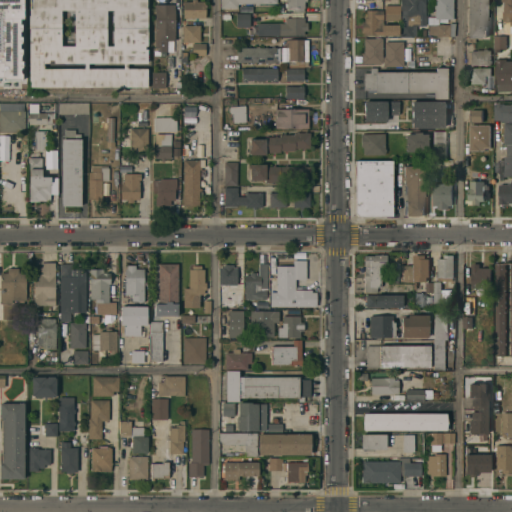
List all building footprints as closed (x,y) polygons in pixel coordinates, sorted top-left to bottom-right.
[(0,0),(0,80),(20,80),(20,18),(22,18),(21,0),(0,0)] [(29,88),(29,0),(147,0),(147,47),(144,47),(144,50),(147,50),(147,64),(127,64),(127,69),(147,69),(147,88),(29,88)] [(182,18),(183,2),(191,2),(191,0),(196,0),(196,2),(205,2),(205,18),(182,18)] [(220,9),(220,0),(276,0),(276,4),(237,4),(237,9),(220,9)] [(306,0),(306,2),(304,2),(304,8),(303,8),(303,13),(292,13),(292,10),(286,11),(286,2),(285,2),(285,0),(306,0)] [(399,0),(425,0),(425,15),(426,15),(426,26),(416,26),(416,36),(412,36),(412,37),(399,37),(399,21),(399,6),(399,0)] [(434,9),(434,6),(434,0),(452,0),(453,19),(447,19),(447,23),(439,23),(439,20),(434,20),(434,9)] [(487,0),(487,38),(475,38),(475,43),(468,43),(468,39),(467,39),(466,0),(487,0)] [(511,0),(511,34),(510,34),(510,22),(502,22),(502,13),(504,13),(504,3),(501,3),(501,0),(511,0)] [(174,41),(167,41),(167,52),(158,52),(158,41),(155,41),(155,5),(174,5),(174,9),(175,9),(174,41)] [(384,21),(384,6),(399,6),(399,21),(384,21)] [(398,36),(381,36),(381,35),(364,35),(364,34),(361,34),(361,22),(364,22),(364,18),(366,18),(366,11),(383,10),(383,25),(398,25),(398,36)] [(249,14),(249,28),(235,27),(236,14),(249,14)] [(304,18),(304,23),(307,23),(307,31),(304,31),(304,36),(265,36),(265,38),(257,38),(256,23),(284,23),(284,18),(304,18)] [(449,37),(436,37),(436,36),(428,36),(428,25),(449,25),(449,24),(455,24),(454,37),(449,37)] [(199,43),(182,43),(182,26),(199,26),(199,43)] [(505,50),(493,50),(493,36),(505,37),(505,50)] [(363,38),(382,39),(381,57),(384,57),(384,42),(403,42),(402,60),(403,60),(403,64),(402,64),(402,67),(382,67),(383,60),(382,60),(381,64),(361,63),(361,54),(363,54),(363,38)] [(308,67),(303,67),(303,68),(288,68),(288,40),(307,40),(308,67)] [(190,56),(191,44),(205,44),(205,56),(190,56)] [(236,63),(236,48),(255,48),(255,47),(259,47),(259,48),(278,48),(278,63),(236,63)] [(490,61),(491,61),(492,65),(490,65),(490,66),(470,66),(470,51),(483,51),(483,50),(487,50),(487,51),(490,51),(490,61)] [(511,92),(496,92),(496,60),(505,60),(505,62),(511,62),(511,92)] [(436,68),(447,68),(447,99),(434,99),(433,93),(374,93),(374,90),(363,90),(363,73),(369,73),(369,68),(376,68),(376,73),(436,72),(436,68)] [(277,69),(277,81),(276,81),(276,83),(271,83),(271,81),(246,81),(246,83),(242,83),(242,81),(241,81),(241,69),(277,69)] [(284,81),(284,69),(303,69),(303,81),(284,81)] [(490,76),(493,76),(493,85),(487,85),(487,77),(486,77),(486,85),(484,85),(484,86),(480,86),(480,85),(470,85),(470,69),(490,69),(490,76)] [(152,71),(165,71),(165,88),(152,88),(152,71)] [(303,87),(303,99),(285,99),(285,87),(303,87)] [(0,109),(22,110),(22,103),(0,101),(0,109)] [(88,103),(88,114),(58,114),(58,103),(88,103)] [(382,103),(387,103),(387,109),(388,109),(388,126),(366,126),(366,103),(382,103)] [(511,124),(509,124),(509,123),(500,123),(500,121),(493,121),(493,106),(498,106),(498,104),(503,104),(503,106),(511,105),(511,124)] [(245,106),(245,122),(233,123),(232,114),(229,114),(229,107),(245,106)] [(275,129),(275,109),(308,109),(308,129),(275,129)] [(0,111),(24,111),(24,133),(0,133),(0,111)] [(482,123),(469,123),(470,111),(482,111),(482,123)] [(47,113),(47,125),(29,125),(29,113),(47,113)] [(449,127),(436,127),(436,115),(449,115),(449,127)] [(152,117),(176,117),(176,131),(152,131),(152,117)] [(113,142),(114,142),(114,148),(106,148),(106,142),(107,142),(107,118),(114,118),(113,142)] [(469,125),(490,126),(490,149),(484,149),(484,152),(469,152),(469,125)] [(511,204),(510,204),(510,203),(507,203),(507,205),(498,205),(499,185),(508,185),(508,184),(511,184),(511,177),(503,177),(503,169),(502,169),(502,166),(503,166),(503,158),(506,158),(506,146),(503,146),(504,125),(511,125),(511,204)] [(129,129),(147,129),(147,152),(141,152),(140,152),(138,152),(136,152),(136,150),(129,150),(129,129)] [(61,139),(64,139),(64,130),(75,130),(75,134),(80,134),(80,139),(81,139),(81,206),(61,206),(61,139)] [(445,159),(432,160),(432,132),(445,132),(445,159)] [(249,155),(249,154),(248,154),(248,150),(249,150),(249,139),(264,139),(264,137),(279,137),(279,135),(294,135),(294,133),(310,133),(310,149),(294,149),(294,151),(279,151),(279,153),(265,153),(265,155),(249,155)] [(405,135),(413,135),(413,133),(421,133),(421,135),(427,135),(427,152),(405,152),(405,135)] [(155,134),(171,135),(170,159),(165,159),(165,161),(161,161),(161,159),(154,159),(155,134)] [(383,134),(384,150),(385,150),(385,152),(384,152),(384,155),(363,155),(363,148),(361,148),(361,135),(383,134)] [(39,201),(39,202),(28,202),(29,158),(29,152),(40,152),(40,158),(41,158),(41,177),(50,177),(50,178),(56,178),(56,194),(50,194),(50,201),(39,201)] [(183,161),(199,161),(199,168),(201,168),(201,171),(199,171),(199,189),(201,189),(201,192),(199,192),(198,206),(182,206),(183,161)] [(355,161),(392,161),(392,217),(358,217),(355,214),(355,161)] [(236,186),(224,186),(224,162),(237,162),(236,186)] [(249,169),(248,169),(248,165),(265,165),(265,167),(309,167),(309,183),(264,183),(264,181),(249,181),(249,169)] [(88,173),(90,173),(91,166),(108,166),(108,182),(102,181),(101,204),(94,203),(94,200),(88,200),(88,173)] [(424,217),(406,217),(406,187),(404,187),(404,184),(404,166),(424,166),(424,217)] [(140,174),(141,181),(139,181),(139,200),(133,200),(133,203),(127,203),(127,200),(121,200),(121,184),(123,184),(123,174),(140,174)] [(176,179),(176,181),(181,181),(181,200),(170,200),(170,206),(155,206),(155,198),(157,198),(157,193),(152,193),(152,180),(160,180),(160,179),(176,179)] [(479,203),(479,206),(472,205),(472,202),(467,202),(467,189),(469,189),(469,182),(484,182),(484,185),(486,185),(486,192),(483,191),(483,203),(479,203)] [(452,207),(448,207),(448,210),(437,210),(437,207),(433,207),(433,185),(452,185),(452,207)] [(262,193),(262,208),(255,208),(255,209),(253,209),(253,208),(245,208),(245,206),(237,206),(237,207),(224,207),(224,188),(237,188),(237,197),(245,197),(245,193),(262,193)] [(286,194),(286,208),(279,208),(279,209),(276,209),(277,208),(268,208),(269,193),(286,194)] [(309,208),(302,208),(302,209),(300,209),(300,208),(292,208),(293,194),(309,194),(309,208)] [(364,281),(363,281),(363,271),(364,271),(364,266),(363,266),(364,256),(374,256),(374,255),(386,255),(386,268),(378,267),(378,273),(380,273),(380,287),(376,287),(376,293),(364,293),(364,281)] [(413,256),(424,256),(424,260),(429,260),(429,278),(426,278),(426,283),(432,283),(433,296),(425,296),(425,283),(413,283),(413,256)] [(453,288),(451,288),(451,289),(446,289),(446,282),(438,282),(438,279),(437,279),(437,260),(443,260),(443,256),(453,256),(453,288)] [(270,307),(270,292),(276,292),(276,267),(293,267),(293,261),(306,261),(306,280),(295,280),(295,290),(311,290),(311,293),(316,293),(316,307),(270,307)] [(55,306),(34,306),(34,275),(40,275),(40,263),(55,263),(55,306)] [(178,316),(154,316),(154,304),(158,304),(158,264),(178,264),(178,316)] [(244,300),(244,276),(250,276),(250,273),(256,273),(256,276),(258,276),(258,264),(266,264),(267,291),(265,291),(265,300),(244,300)] [(505,358),(495,358),(495,264),(505,264),(505,358)] [(85,313),(73,313),(73,321),(59,321),(59,301),(58,301),(58,277),(60,277),(60,265),(72,265),(72,270),(85,270),(85,313)] [(143,301),(132,301),(132,294),(125,294),(125,268),(127,268),(127,265),(135,265),(135,268),(143,269),(143,301)] [(219,268),(223,268),(223,265),(233,265),(233,268),(237,268),(236,285),(236,288),(228,288),(228,286),(219,286),(219,268)] [(478,265),(478,268),(483,268),(483,269),(490,269),(490,289),(476,289),(476,292),(471,292),(471,265),(478,265)] [(182,289),(188,289),(188,270),(191,270),(191,266),(201,266),(201,270),(204,270),(204,295),(199,295),(199,308),(183,308),(182,289)] [(90,269),(103,268),(103,273),(110,273),(110,285),(109,285),(109,303),(102,303),(102,300),(90,300),(90,269)] [(0,273),(7,273),(7,269),(18,269),(18,273),(26,273),(25,301),(24,301),(24,310),(18,310),(17,320),(2,320),(2,304),(0,304),(0,273)] [(243,291),(243,309),(218,309),(219,287),(223,287),(223,291),(243,291)] [(401,296),(401,308),(365,308),(365,296),(401,296)] [(146,306),(146,326),(140,326),(140,336),(124,336),(124,325),(121,325),(121,306),(146,306)] [(112,321),(101,319),(103,307),(114,309),(112,321)] [(243,310),(243,337),(228,337),(228,310),(243,310)] [(251,310),(278,310),(277,322),(273,322),(273,336),(250,336),(251,310)] [(433,310),(447,310),(447,340),(444,340),(433,340),(433,310)] [(181,314),(194,314),(194,323),(181,322),(181,314)] [(282,315),(300,316),(300,323),(303,323),(303,332),(300,331),(299,338),(277,337),(278,328),(282,328),(282,315)] [(402,318),(407,318),(407,315),(428,316),(428,338),(401,337),(402,318)] [(369,316),(392,316),(392,323),(395,323),(395,337),(391,337),(391,338),(369,338),(369,316)] [(55,319),(55,323),(56,323),(56,349),(42,349),(42,347),(37,347),(38,333),(36,333),(37,324),(39,324),(39,319),(55,319)] [(162,362),(149,362),(150,322),(162,322),(162,362)] [(85,348),(69,348),(69,323),(85,323),(85,348)] [(116,355),(110,355),(110,350),(92,350),(92,335),(99,335),(99,332),(105,332),(105,329),(111,329),(111,332),(116,332),(116,355)] [(204,363),(182,363),(182,338),(204,338),(204,363)] [(271,366),(271,347),(292,347),(292,340),(300,340),(300,356),(301,356),(301,366),(271,366)] [(444,340),(444,370),(433,370),(433,340),(444,340)] [(366,368),(366,346),(390,346),(390,344),(400,344),(400,346),(423,346),(423,345),(430,345),(430,368),(366,368)] [(224,370),(224,353),(224,352),(233,352),(233,349),(239,349),(239,353),(251,353),(251,364),(247,364),(247,370),(224,370)] [(72,364),(72,351),(87,351),(87,364),(72,364)] [(143,351),(143,363),(131,363),(131,351),(143,351)] [(226,371),(238,371),(238,377),(298,377),(298,380),(310,380),(310,397),(304,397),(304,402),(296,402),(296,398),(238,398),(238,402),(226,402),(226,371)] [(31,377),(45,377),(45,378),(47,378),(47,377),(54,377),(54,379),(56,379),(55,396),(54,396),(54,397),(34,397),(34,396),(31,396),(31,377)] [(118,378),(118,392),(113,392),(113,397),(92,396),(92,377),(118,378)] [(184,377),(184,396),(158,396),(158,382),(164,382),(164,377),(184,377)] [(370,378),(394,378),(394,381),(398,381),(398,394),(370,394),(370,378)] [(432,390),(432,399),(423,399),(423,401),(405,402),(405,390),(432,390)] [(73,410),(75,410),(75,414),(73,414),(73,422),(75,422),(75,426),(73,426),(73,431),(58,431),(58,398),(73,398),(73,410)] [(131,417),(122,417),(123,398),(132,399),(131,417)] [(167,419),(151,419),(151,398),(167,398),(167,419)] [(101,439),(88,439),(88,420),(90,420),(90,400),(109,400),(109,422),(101,422),(101,439)] [(266,430),(236,430),(237,416),(238,416),(238,402),(251,402),(251,403),(266,403),(266,430)] [(233,433),(223,433),(223,403),(234,403),(233,433)] [(24,479),(0,479),(0,464),(2,464),(2,419),(0,419),(0,404),(24,404),(24,479)] [(446,431),(363,431),(363,414),(446,414),(446,431)] [(467,414),(482,414),(482,425),(478,425),(478,436),(468,436),(467,414)] [(511,437),(506,437),(506,434),(501,434),(501,414),(511,414),(511,437)] [(147,454),(131,453),(131,417),(135,417),(135,419),(140,419),(140,428),(143,428),(143,437),(147,437),(147,454)] [(169,427),(175,427),(175,424),(180,424),(180,420),(184,420),(184,440),(185,440),(185,445),(182,445),(182,453),(169,453),(169,427)] [(119,421),(130,421),(130,436),(119,436),(119,421)] [(57,436),(45,436),(45,423),(57,423),(57,436)] [(267,433),(267,424),(282,424),(282,433),(267,433)] [(208,465),(203,465),(203,477),(188,477),(188,462),(191,462),(191,429),(208,429),(208,465)] [(454,444),(441,444),(441,451),(430,451),(430,432),(454,433),(454,444)] [(256,457),(244,457),(244,445),(223,445),(219,441),(219,433),(256,433),(256,457)] [(310,434),(310,455),(258,455),(258,434),(310,434)] [(386,450),(361,450),(361,435),(385,434),(386,450)] [(413,452),(402,452),(402,435),(413,435),(413,452)] [(487,451),(486,451),(486,473),(479,473),(479,475),(471,475),(471,474),(468,474),(467,442),(487,442),(487,451)] [(60,443),(69,443),(69,448),(77,448),(77,472),(60,472),(60,443)] [(511,474),(501,474),(501,470),(495,470),(496,445),(511,446),(511,474)] [(91,472),(91,448),(99,448),(99,446),(107,447),(107,448),(111,448),(111,472),(91,472)] [(29,448),(38,448),(38,450),(50,450),(50,465),(44,465),(43,469),(38,469),(38,472),(28,472),(29,448)] [(445,477),(432,477),(432,474),(425,474),(425,457),(434,457),(434,454),(444,454),(445,477)] [(128,457),(147,457),(147,480),(128,480),(128,457)] [(400,475),(400,457),(409,457),(409,462),(421,462),(421,475),(400,475)] [(268,458),(282,458),(282,462),(286,462),(286,471),(268,471),(268,458)] [(163,463),(163,461),(168,461),(168,479),(151,478),(151,464),(151,463),(163,463)] [(257,461),(257,476),(238,476),(238,482),(234,482),(234,480),(223,480),(223,462),(257,461)] [(286,462),(307,462),(307,472),(306,472),(306,475),(304,475),(304,482),(286,482),(286,462)] [(399,483),(361,483),(361,462),(399,462),(399,483)]
